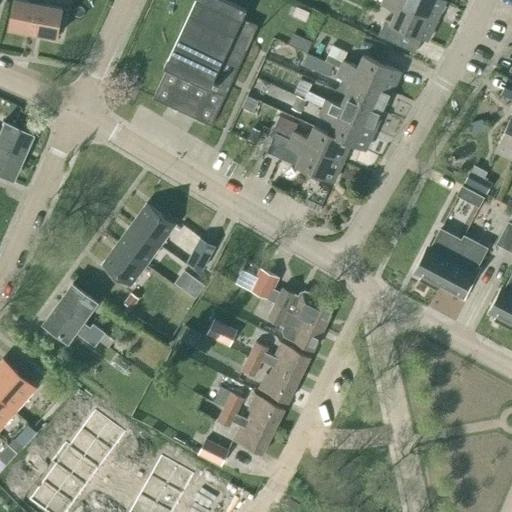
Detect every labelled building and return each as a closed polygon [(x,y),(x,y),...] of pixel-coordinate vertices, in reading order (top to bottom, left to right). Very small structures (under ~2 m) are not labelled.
[(32,32),(38,3),(22,0),(13,0),(8,28),(32,32)] [(210,125),(257,25),(242,18),(246,9),(226,0),(193,0),(163,66),(166,68),(152,97),(168,105),(210,125)] [(426,39),(435,20),(391,0),(381,0),(380,4),(394,11),(389,22),(384,19),(377,35),(399,45),(406,30),(426,39)] [(444,0),(391,0),(435,20),(444,0)] [(62,8),(38,3),(32,32),(56,37),(62,8)] [(305,21),(309,11),(296,6),(292,15),(305,21)] [(339,67),(391,91),(400,71),(363,54),(357,66),(343,59),(347,50),(332,43),(325,60),(323,59),(323,60),(338,66),(340,67),(339,67)] [(333,76),(338,66),(323,60),(319,70),(333,76)] [(382,110),(391,91),(339,67),(336,75),(341,77),(336,89),(345,93),(382,110)] [(304,97),(311,82),(300,77),(294,92),(304,97)] [(511,80),(507,78),(500,93),(511,98),(511,112),(495,149),(511,157),(511,80)] [(374,129),(382,110),(345,93),(340,105),(326,98),(322,106),(374,129)] [(296,95),(291,107),(301,111),(306,99),(296,95)] [(365,149),(374,129),(322,106),(319,114),(333,121),(329,131),(328,132),(350,142),(365,149)] [(328,132),(329,131),(314,124),(308,136),(294,131),(298,122),(279,114),(272,130),(275,132),(275,131),(290,138),(341,161),(350,142),(328,132)] [(0,147),(19,156),(29,134),(2,121),(0,125),(0,147)] [(255,141),(260,130),(252,127),(247,138),(255,141)] [(333,181),(341,161),(290,138),(275,131),(275,132),(266,151),(333,181)] [(74,177),(85,181),(100,143),(89,139),(74,177)] [(0,173),(9,178),(19,156),(0,147),(0,173)] [(478,189),(486,174),(471,166),(464,181),(478,189)] [(494,196),(497,189),(488,184),(484,191),(494,196)] [(477,206),(482,196),(462,185),(457,195),(477,206)] [(159,244),(174,224),(145,202),(130,223),(159,244)] [(506,247),(511,235),(511,225),(507,222),(496,242),(506,247)] [(145,263),(159,244),(130,223),(116,242),(145,263)] [(462,240),(461,240),(440,228),(425,256),(422,254),(413,272),(420,275),(418,280),(436,289),(439,284),(439,283),(462,240)] [(186,260),(202,268),(215,244),(199,235),(186,260)] [(439,283),(439,284),(450,289),(449,290),(463,298),(474,276),(471,274),(486,247),(463,235),(461,240),(462,240),(439,283)] [(101,262),(130,283),(145,263),(116,242),(101,262)] [(273,302),(323,327),(334,304),(314,294),(304,290),(299,291),(297,296),(280,288),(278,292),(272,289),(278,276),(260,267),(249,289),(274,301),(273,302)] [(511,273),(500,296),(497,294),(488,311),(495,315),(493,319),(511,329),(511,327),(511,273)] [(204,283),(195,276),(186,289),(195,296),(204,283)] [(58,302),(81,320),(96,301),(72,283),(58,302)] [(130,307),(138,297),(130,291),(123,301),(130,307)] [(67,339),(81,320),(58,302),(43,322),(67,339)] [(312,350),(323,327),(273,302),(266,317),(284,325),(282,330),(283,335),(292,339),(292,340),(312,350)] [(212,318),(205,332),(229,344),(236,329),(212,318)] [(103,330),(93,322),(86,330),(96,337),(97,338),(103,330)] [(190,341),(195,330),(184,325),(179,336),(190,341)] [(103,330),(97,338),(108,346),(114,337),(103,330)] [(248,354),(261,360),(264,352),(267,346),(255,340),(248,354)] [(298,379),(309,356),(289,346),(280,342),(273,356),(264,352),(261,360),(272,366),(298,379)] [(253,375),(261,360),(248,354),(241,369),(253,375)] [(0,396),(14,409),(35,386),(1,357),(0,358),(0,396)] [(287,401),(298,379),(272,366),(268,374),(265,372),(258,387),(267,391),(267,392),(287,401)] [(222,406),(235,412),(242,397),(230,391),(222,406)] [(247,418),(273,431),(284,408),(264,398),(264,399),(255,394),(248,409),(251,410),(247,418)] [(0,426),(14,409),(0,396),(0,426)] [(68,404),(60,412),(66,418),(74,409),(68,404)] [(231,420),(235,412),(222,406),(216,420),(228,426),(231,420)] [(94,410),(81,428),(110,450),(124,432),(94,410)] [(60,412),(52,421),(58,427),(66,418),(60,412)] [(262,453),(273,431),(247,418),(235,412),(231,420),(240,424),(233,439),(242,443),(241,444),(262,453)] [(68,445),(68,446),(98,468),(110,450),(81,428),(68,445)] [(141,430),(135,440),(142,444),(148,434),(141,430)] [(39,436),(31,445),(37,450),(45,441),(39,436)] [(13,437),(8,443),(16,451),(22,445),(14,437),(13,437)] [(198,452),(220,463),(227,449),(205,438),(198,452)] [(64,442),(50,461),(54,464),(55,463),(85,485),(98,468),(68,446),(68,445),(64,442)] [(16,452),(7,443),(0,450),(0,458),(6,464),(16,452)] [(31,445),(23,454),(29,459),(37,450),(31,445)] [(161,455),(149,475),(182,493),(193,473),(161,455)] [(124,461),(118,471),(125,475),(131,465),(124,461)] [(54,464),(42,481),(72,503),(85,485),(55,463),(54,464)] [(149,475),(139,494),(170,511),(171,511),(182,493),(149,475)] [(42,481),(28,500),(45,511),(65,511),(72,503),(42,481)] [(108,489),(102,500),(109,504),(115,493),(108,489)] [(170,511),(139,494),(128,511),(170,511)]
